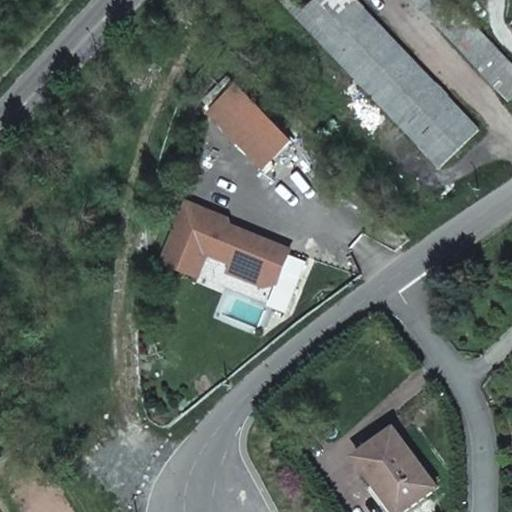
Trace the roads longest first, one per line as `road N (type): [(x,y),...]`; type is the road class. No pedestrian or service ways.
road 1 (unclassified): [(511,190),(271,365),(210,446),(192,511)]
road 2 (unknown): [(376,287),(176,139)]
road 3 (secondary): [(117,0),(0,124)]
